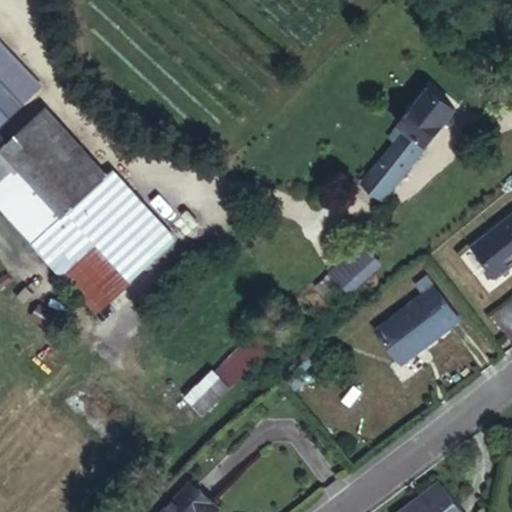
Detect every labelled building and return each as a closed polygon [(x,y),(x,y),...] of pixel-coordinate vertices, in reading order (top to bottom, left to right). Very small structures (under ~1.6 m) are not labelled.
[(0,138),(33,105),(0,72),(0,138)] [(409,170),(448,118),(421,97),(380,148),(387,154),(355,194),(373,208),(404,169),(409,170)] [(73,159),(39,124),(21,142),(54,175),(73,159)] [(67,203),(48,183),(54,175),(21,142),(0,162),(0,193),(38,231),(67,203)] [(85,204),(101,188),(73,159),(54,175),(48,183),(67,203),(76,195),(85,204)] [(172,253),(106,183),(101,188),(85,204),(151,273),(172,253)] [(151,273),(85,204),(76,195),(67,203),(38,231),(78,270),(71,277),(82,289),(108,315),(151,273)] [(511,222),(469,256),(492,285),(511,268),(511,222)] [(330,294),(356,267),(362,261),(351,250),(320,284),(330,294)] [(345,308),(370,280),(356,267),(330,294),(345,308)] [(403,374),(459,329),(431,295),(375,338),(403,374)] [(236,386),(271,350),(254,333),(219,370),(236,386)] [(215,372),(184,400),(203,420),(233,393),(215,372)] [(416,511),(437,496),(433,490),(404,511),(416,511)] [(449,511),(437,496),(416,511),(449,511)] [(204,511),(189,498),(174,511),(204,511)]
